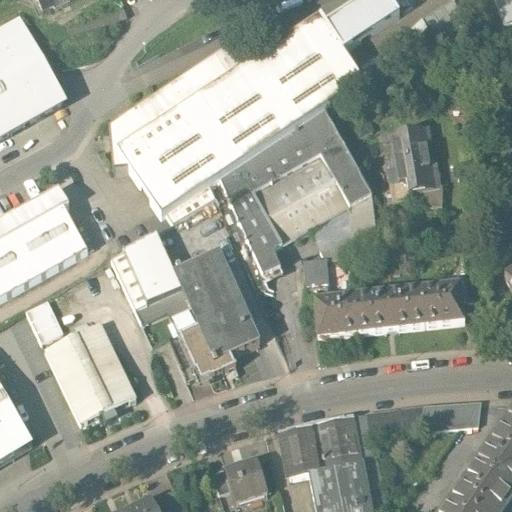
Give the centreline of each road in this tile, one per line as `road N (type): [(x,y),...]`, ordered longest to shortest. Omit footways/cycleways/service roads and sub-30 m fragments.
road 1 (unclassified): [(25,511),(208,427),(320,398),(511,382)]
road 2 (unclassified): [(0,183),(65,145),(108,70),(148,22),(184,0)]
